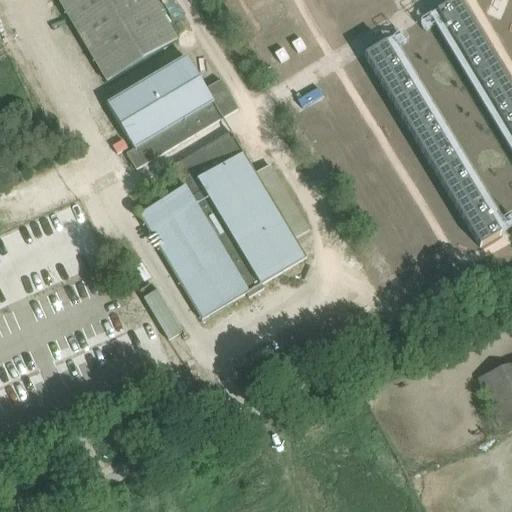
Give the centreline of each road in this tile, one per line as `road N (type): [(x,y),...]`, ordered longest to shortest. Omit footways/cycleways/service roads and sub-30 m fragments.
road 1 (unknown): [(21,0),(229,422)]
road 2 (track): [(265,406),(511,293)]
road 3 (unclassified): [(27,511),(265,406)]
